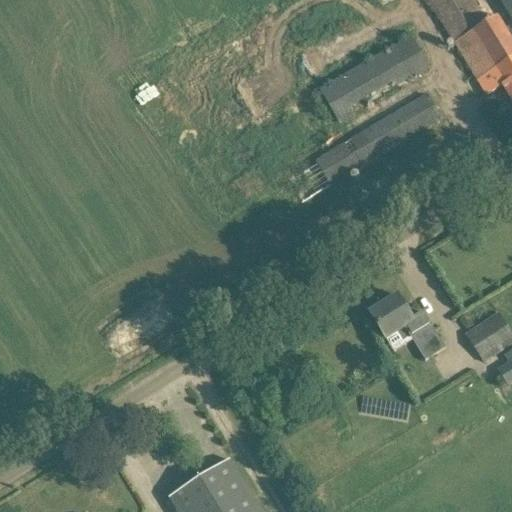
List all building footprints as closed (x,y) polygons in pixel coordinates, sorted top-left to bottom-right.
[(427,0),(478,83),(494,72),(493,71),(511,58),(511,38),(498,17),(485,25),(469,0),(427,0)] [(389,51),(379,58),(394,82),(395,85),(397,87),(407,81),(409,84),(430,71),(411,39),(389,51)] [(502,87),(511,102),(511,58),(493,71),(494,72),(478,83),(487,96),(502,87)] [(340,125),(354,116),(335,84),(320,93),(340,125)] [(442,121),(432,103),(427,95),(287,179),(302,204),(442,121)] [(405,329),(425,362),(446,350),(424,314),(413,321),(398,297),(370,315),(386,341),(405,329)] [(511,340),(511,334),(500,315),(466,337),(481,361),(511,340)] [(498,371),(509,386),(511,384),(511,351),(505,356),(510,363),(498,371)] [(169,500),(176,511),(261,511),(230,462),(169,500)]
